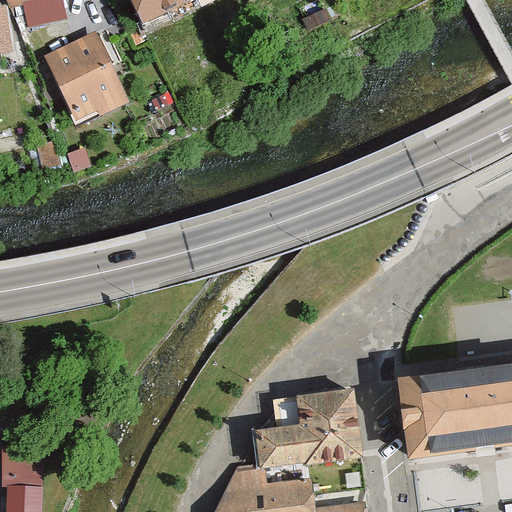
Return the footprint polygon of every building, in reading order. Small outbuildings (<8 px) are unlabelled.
[(10,0),(12,10),(60,0),(10,0)] [(138,0),(152,28),(212,0),(138,0)] [(11,10),(0,11),(0,55),(17,54),(11,10)] [(100,33),(49,57),(83,129),(134,105),(100,33)] [(511,372),(407,386),(418,465),(511,452),(511,372)] [(40,423),(101,423),(101,387),(40,387),(40,423)] [(363,393),(305,400),(307,429),(262,435),(266,466),(240,470),(220,511),(369,511),(369,505),(320,511),(316,481),(270,486),(269,475),(371,462),(363,393)] [(1,511),(45,511),(46,442),(2,442),(1,511)]
